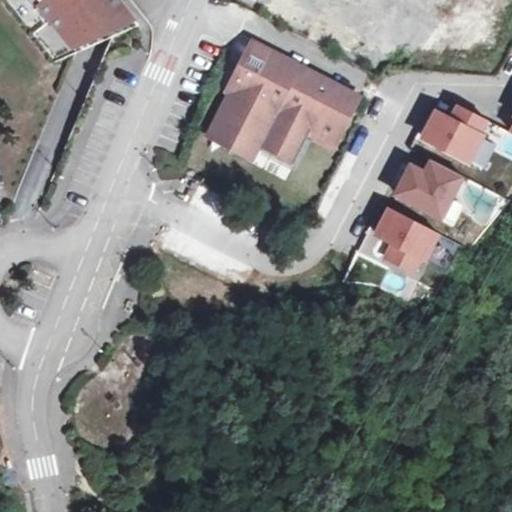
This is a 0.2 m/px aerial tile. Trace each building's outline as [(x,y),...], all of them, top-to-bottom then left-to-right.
[(42,0),(39,3),(72,42),(100,20),(101,22),(123,4),(120,0),(42,0)] [(290,68),(252,47),(245,60),(280,83),(290,68)] [(288,170),(294,160),(306,138),(328,151),(353,104),(290,68),(280,83),(245,60),(201,139),(249,165),(257,152),(288,170)] [(484,132),(491,119),(458,101),(451,113),(436,105),(420,136),(472,163),(488,134),(484,132)] [(445,222),(469,176),(432,157),(425,170),(410,163),(393,196),(445,222)] [(390,209),(379,233),(395,240),(387,258),(419,273),(424,262),(429,263),(443,232),(390,209)] [(143,255),(135,274),(145,278),(153,259),(143,255)]
